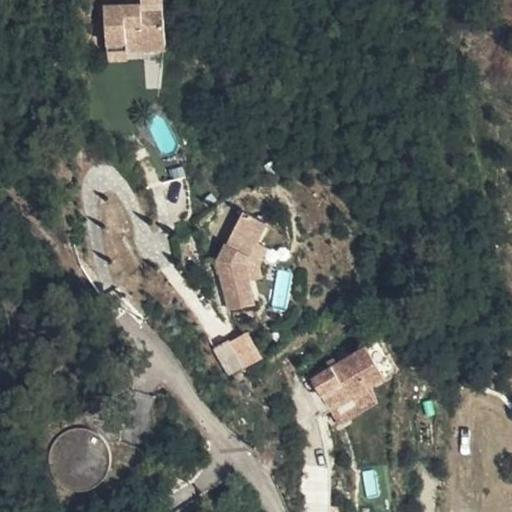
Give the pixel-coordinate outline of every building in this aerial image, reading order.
[(106,45),(126,43),(126,53),(128,53),(167,50),(164,10),(143,11),(142,4),(104,7),(106,45)] [(128,53),(126,53),(126,43),(106,45),(107,62),(128,60),(128,53)] [(255,306),(249,283),(245,267),(256,243),(265,224),(240,213),(217,262),(230,313),(255,306)] [(261,279),(259,269),(268,249),(256,243),(245,267),(249,283),(261,279)] [(244,341),(232,348),(246,371),(258,364),(249,350),(244,341)] [(370,393),(391,381),(396,371),(380,343),(311,385),(331,418),(370,393)] [(230,345),(215,354),(231,380),(246,371),(232,348),(230,345)] [(399,376),(396,371),(391,381),(399,376)] [(331,418),(335,424),(373,398),(370,393),(331,418)] [(373,398),(335,424),(339,431),(378,407),(373,398)] [(100,418),(104,421),(106,422),(123,424),(124,405),(92,402),(91,413),(96,415),(100,418)] [(111,430),(109,426),(106,422),(104,421),(100,418),(96,415),(91,413),(86,412),(81,413),(76,414),(71,416),(67,418),(63,421),(59,425),(57,430),(55,434),(54,439),(54,443),(54,448),(56,452),(58,457),(60,461),(64,465),(68,468),(73,470),(77,472),(82,472),(87,472),(92,471),(97,469),(101,467),(105,463),(108,459),(111,455),(112,450),(113,445),(114,440),(113,435),(111,430)]
